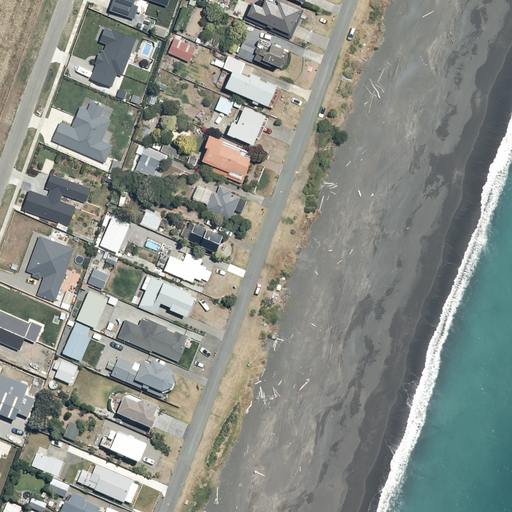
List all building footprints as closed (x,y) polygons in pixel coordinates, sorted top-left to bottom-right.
[(132,0),(112,0),(110,9),(132,17),(135,7),(131,5),(132,0)] [(263,0),(260,7),(249,2),(243,18),(290,39),(303,11),(278,0),(263,0)] [(188,62),(194,48),(173,38),(166,52),(188,62)] [(265,51),(241,41),(235,55),(251,62),(252,59),(257,62),(259,58),(277,66),(280,59),(277,57),(282,48),(269,42),(265,51)] [(243,63),(227,56),(221,68),(229,71),(221,88),(266,107),(275,85),(265,81),(265,83),(256,79),(257,77),(248,74),(246,76),(239,73),(243,63)] [(157,80),(154,88),(164,92),(167,84),(157,80)] [(168,98),(154,92),(148,104),(162,110),(168,98)] [(52,148),(96,165),(98,160),(107,163),(115,143),(104,139),(110,124),(113,118),(111,117),(114,108),(85,96),(73,126),(62,122),(52,148)] [(227,114),(233,101),(219,96),(214,109),(227,114)] [(263,115),(242,106),(234,124),(230,122),(224,134),(250,145),(263,115)] [(148,128),(138,125),(133,139),(143,142),(148,128)] [(221,141),(206,135),(202,146),(204,147),(199,161),(203,163),(201,168),(241,184),(251,160),(238,155),(239,151),(219,144),(221,141)] [(179,151),(162,144),(159,151),(176,158),(179,151)] [(166,155),(144,146),(134,170),(151,176),(155,166),(160,168),(166,155)] [(31,190),(25,209),(71,224),(77,205),(63,201),(65,194),(88,202),(92,188),(51,175),(47,189),(49,190),(48,195),(31,190)] [(240,212),(245,201),(238,198),(239,197),(230,193),(230,190),(218,186),(216,192),(198,185),(192,198),(207,204),(204,211),(229,221),(233,210),(240,212)] [(161,217),(144,211),(139,224),(156,231),(161,217)] [(220,235),(194,223),(186,240),(213,252),(220,235)] [(171,241),(153,233),(148,244),(167,252),(171,241)] [(27,270),(35,273),(34,275),(44,279),(38,294),(56,301),(69,269),(77,248),(41,234),(27,270)] [(182,261),(169,256),(163,270),(191,281),(193,277),(199,280),(205,267),(199,264),(201,259),(185,253),(182,261)] [(108,274),(93,268),(87,282),(102,288),(108,274)] [(194,294),(151,276),(138,306),(154,313),(159,302),(168,306),(168,308),(185,315),(194,294)] [(106,299),(87,291),(75,319),(94,327),(93,329),(101,332),(104,325),(97,322),(106,299)] [(181,361),(187,347),(185,346),(190,333),(178,328),(177,332),(170,329),(172,324),(144,313),(140,323),(126,317),(118,337),(181,361)] [(80,360),(90,337),(85,335),(89,327),(75,321),(61,352),(80,360)] [(117,360),(110,357),(107,366),(113,368),(110,375),(159,396),(163,395),(162,394),(168,391),(172,381),(172,380),(174,379),(169,369),(164,371),(166,366),(150,360),(149,364),(141,361),(137,371),(132,369),(134,364),(118,357),(117,360)] [(69,384),(76,366),(61,360),(54,377),(69,384)] [(28,385),(0,374),(0,414),(13,419),(16,412),(26,416),(32,400),(24,396),(28,385)] [(135,402),(122,396),(115,414),(150,428),(155,417),(152,416),(156,406),(142,400),(135,402)] [(74,441),(80,427),(68,421),(62,435),(74,441)] [(145,444),(116,432),(113,438),(103,434),(98,446),(137,462),(145,444)] [(49,458),(36,452),(30,465),(57,477),(64,462),(50,455),(49,458)] [(132,479),(96,465),(92,474),(82,470),(77,482),(94,489),(94,490),(123,502),(132,479)] [(64,498),(70,484),(52,477),(46,490),(64,498)] [(98,511),(96,511),(97,507),(83,501),(85,497),(72,492),(67,502),(64,500),(58,511),(98,511)] [(41,511),(45,503),(31,497),(27,506),(41,511)] [(18,511),(20,508),(6,502),(2,511),(18,511)]
